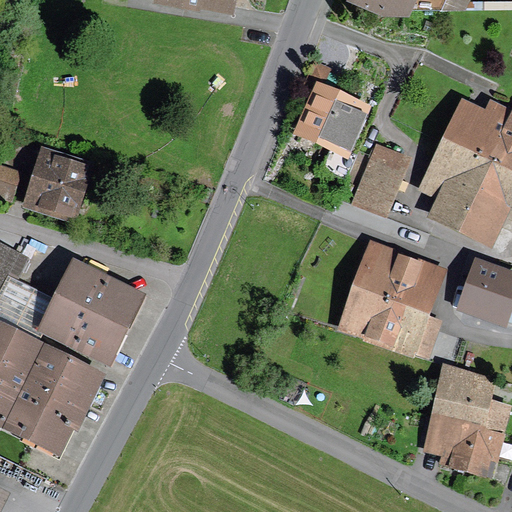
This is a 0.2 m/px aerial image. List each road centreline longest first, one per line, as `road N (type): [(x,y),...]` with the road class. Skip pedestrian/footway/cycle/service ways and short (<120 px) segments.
road 1 (trunk): [(0,25),(340,55),(511,53)]
road 2 (unclassified): [(157,356),(308,0)]
road 3 (residential): [(157,356),(461,511)]
road 4 (unclassified): [(74,511),(157,356)]
